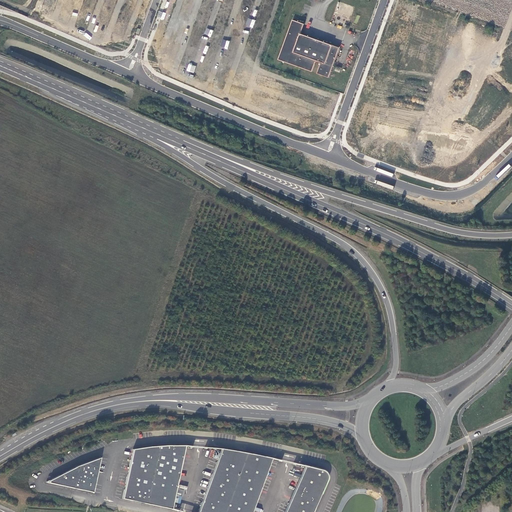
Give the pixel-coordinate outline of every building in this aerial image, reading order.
[(317,74),(329,79),(340,49),(332,46),(301,34),(304,25),(293,21),(278,60),(312,73),(316,61),(321,63),(317,74)] [(193,73),(196,66),(189,64),(187,70),(193,73)] [(169,444),(158,445),(150,446),(133,448),(122,498),(137,501),(176,510),(176,509),(172,508),(185,445),(193,446),(193,445),(185,445),(169,444)] [(222,448),(208,446),(208,447),(222,448),(197,511),(251,511),(272,458),(282,461),(282,460),(272,457),(258,454),(222,448)] [(77,466),(46,482),(93,492),(100,458),(77,466)] [(309,466),(297,463),(296,464),(305,466),(284,511),(312,511),(324,486),(322,482),(327,480),(327,479),(327,476),(327,475),(326,473),(325,471),(322,470),(309,466)]
